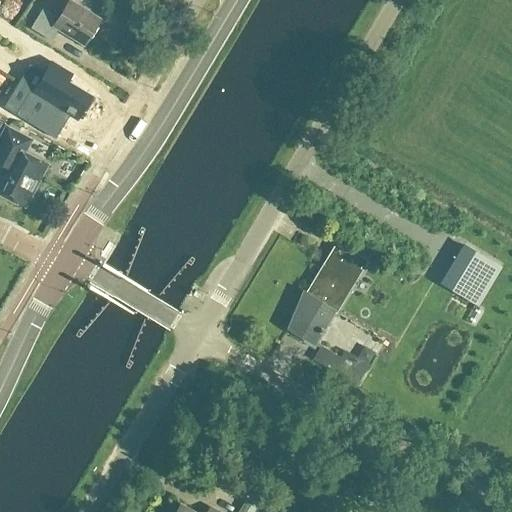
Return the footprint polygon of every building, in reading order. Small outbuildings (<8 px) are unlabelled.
[(58,28),(84,44),(100,18),(70,0),(68,0),(58,17),(42,8),(30,27),(51,40),(58,28)] [(30,65),(20,82),(70,114),(77,118),(83,109),(86,111),(94,97),(67,81),(71,74),(52,62),(45,74),(30,65)] [(56,138),(70,114),(20,82),(5,106),(16,113),(16,114),(56,138)] [(7,197),(22,205),(44,165),(21,153),(28,140),(6,128),(0,138),(0,162),(3,165),(0,170),(0,195),(5,198),(7,197)] [(498,258),(469,240),(446,277),(475,295),(498,258)] [(333,311),(337,313),(367,261),(336,243),(305,294),(310,297),(290,331),(314,344),(333,311)] [(385,303),(403,308),(408,290),(390,285),(385,303)] [(337,339),(367,345),(370,326),(340,321),(337,339)]
